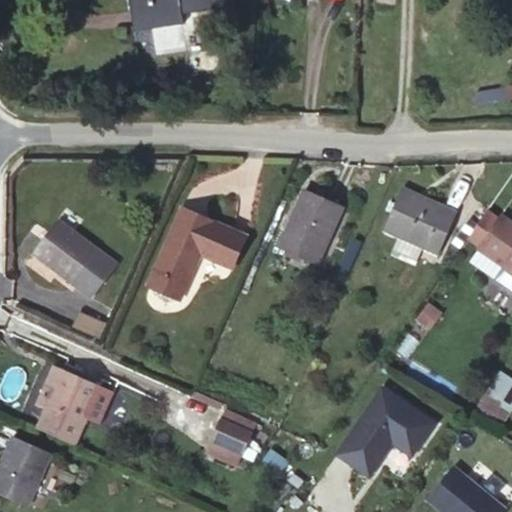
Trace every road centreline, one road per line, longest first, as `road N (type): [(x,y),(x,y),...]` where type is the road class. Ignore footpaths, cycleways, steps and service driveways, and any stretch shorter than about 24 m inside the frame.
road 1 (residential): [(511,145),(371,149),(0,127)]
road 2 (unknown): [(393,0),(371,149)]
